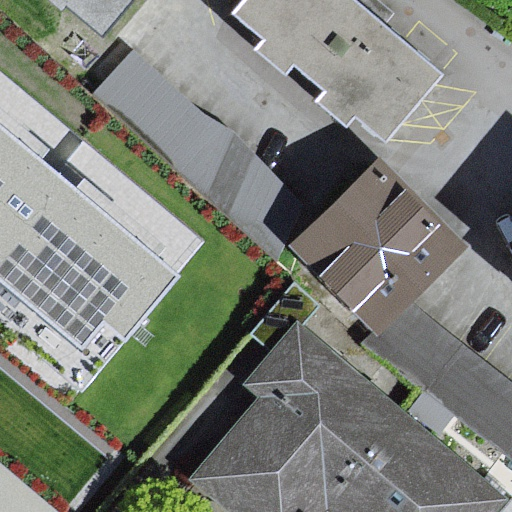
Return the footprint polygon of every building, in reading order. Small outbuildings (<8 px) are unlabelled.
[(125,0),(49,0),(56,5),(60,0),(71,0),(103,26),(125,0)] [(380,0),(251,0),(247,5),(278,32),(269,43),(297,67),(309,53),(341,80),(330,93),(359,118),(370,105),(401,132),(458,66),(380,0)] [(131,48),(93,88),(278,255),(302,200),(235,125),(201,112),(131,48)] [(184,265),(0,112),(0,327),(78,392),(184,265)] [(472,244),(385,155),(294,243),(380,332),(416,298),(472,244)] [(511,439),(511,369),(416,298),(380,332),(374,337),(511,439)] [(493,511),(501,503),(289,329),(237,393),(250,404),(183,486),(214,511),(493,511)] [(0,511),(57,511),(64,505),(0,450),(0,511)]
